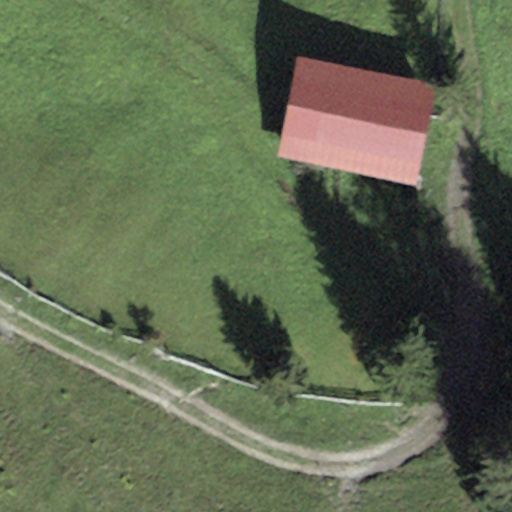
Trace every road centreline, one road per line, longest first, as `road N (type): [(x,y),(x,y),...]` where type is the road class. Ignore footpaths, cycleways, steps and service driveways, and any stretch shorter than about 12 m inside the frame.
road 1 (track): [(358,465),(421,425),(455,353),(465,284),(457,0)]
road 2 (track): [(358,465),(304,463),(0,320)]
